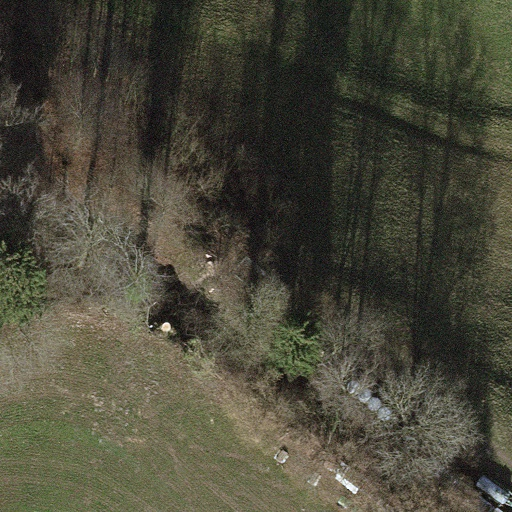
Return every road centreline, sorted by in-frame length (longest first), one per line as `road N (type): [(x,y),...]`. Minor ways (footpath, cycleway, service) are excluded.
road 1 (track): [(480,511),(177,74),(186,0)]
road 2 (track): [(0,131),(281,383),(440,511)]
